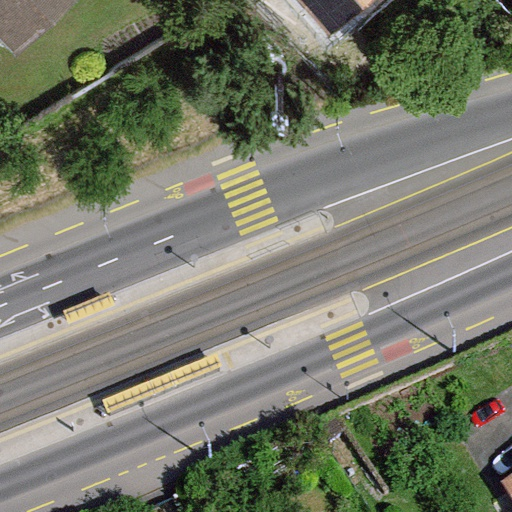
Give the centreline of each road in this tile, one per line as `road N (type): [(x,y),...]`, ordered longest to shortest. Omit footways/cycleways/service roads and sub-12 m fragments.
road 1 (secondary): [(0,488),(511,272)]
road 2 (secondary): [(511,112),(250,202),(0,306)]
